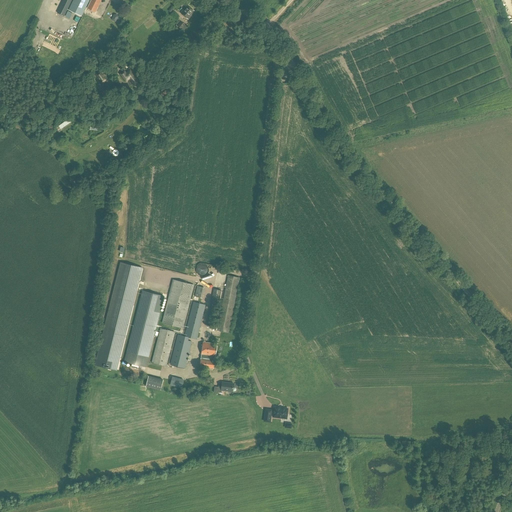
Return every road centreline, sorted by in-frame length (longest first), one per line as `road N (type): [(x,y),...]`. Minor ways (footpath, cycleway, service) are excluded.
road 1 (unclassified): [(511,344),(354,161),(290,60)]
road 2 (unclassified): [(246,361),(281,70),(290,60)]
